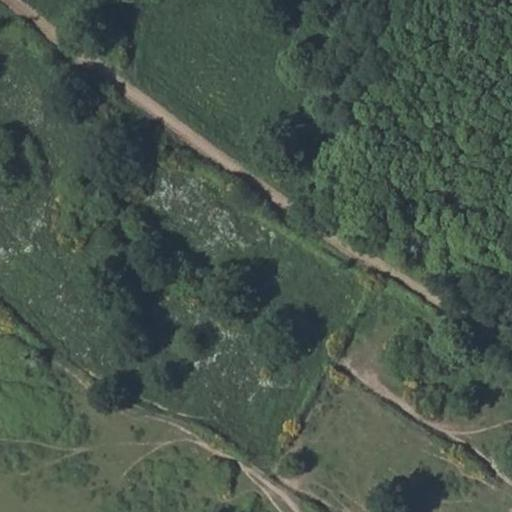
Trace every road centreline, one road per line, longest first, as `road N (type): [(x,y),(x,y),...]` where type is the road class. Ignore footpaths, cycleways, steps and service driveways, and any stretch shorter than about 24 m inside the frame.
road 1 (track): [(511,355),(287,214)]
road 2 (track): [(165,121),(0,0)]
road 3 (track): [(287,214),(165,121)]
